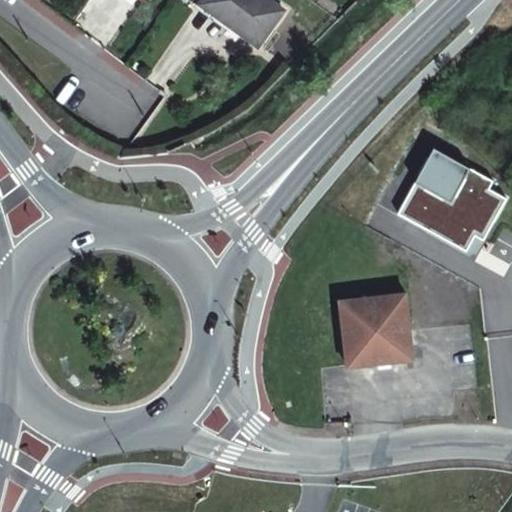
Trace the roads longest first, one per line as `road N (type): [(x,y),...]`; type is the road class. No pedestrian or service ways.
road 1 (secondary): [(198,264),(461,0)]
road 2 (secondary): [(49,418),(113,438),(157,428),(193,401),(220,334),(211,285),(198,264)]
road 3 (secondary): [(43,245),(13,284),(3,333),(16,381),(49,418)]
road 4 (secondary): [(198,264),(137,224),(88,224),(43,245)]
road 5 (residential): [(12,0),(142,105)]
